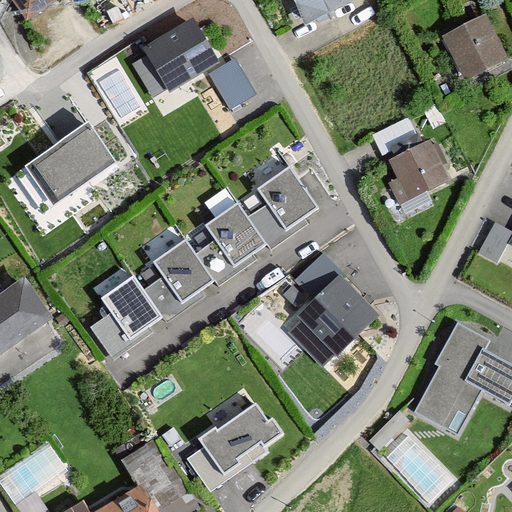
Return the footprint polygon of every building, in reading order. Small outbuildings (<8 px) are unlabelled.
[(9,0),(23,21),(55,0),(9,0)] [(294,0),(306,23),(353,0),(294,0)] [(485,17),(443,37),(464,79),(505,59),(485,17)] [(219,62),(193,18),(144,47),(169,91),(219,62)] [(209,68),(231,105),(259,88),(236,52),(209,68)] [(115,161),(87,121),(37,156),(23,166),(51,205),(115,161)] [(427,141),(385,163),(405,203),(448,182),(427,141)] [(319,207),(290,166),(256,189),(267,204),(249,216),(268,243),(272,249),(308,223),(304,218),(319,207)] [(249,216),(238,201),(204,225),(214,239),(195,252),(215,280),(219,286),(257,260),(253,254),(268,243),(249,216)] [(511,223),(495,215),(480,248),(500,256),(511,229),(511,223)] [(195,252),(185,238),(151,262),(160,276),(143,288),(164,317),(167,322),(203,297),(199,291),(215,280),(195,252)] [(143,288),(134,274),(98,299),(109,314),(88,328),(112,362),(153,334),(149,328),(164,317),(143,288)] [(340,276),(297,316),(337,358),(380,318),(340,276)] [(0,356),(52,322),(23,279),(0,293),(0,356)] [(496,339),(456,318),(408,408),(458,435),(480,394),(509,410),(511,404),(511,359),(491,348),(496,339)] [(269,422),(256,404),(218,430),(216,427),(197,440),(202,447),(186,459),(210,493),(269,453),(265,448),(284,434),(274,419),(269,422)] [(151,511),(131,480),(77,511),(151,511)]
